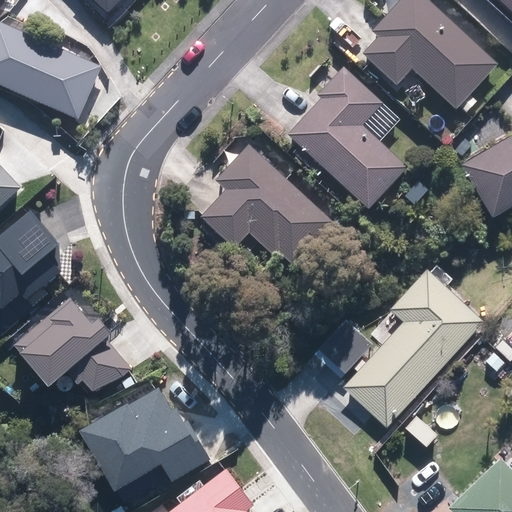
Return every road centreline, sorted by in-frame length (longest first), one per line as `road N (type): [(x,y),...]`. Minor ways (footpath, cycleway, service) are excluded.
road 1 (residential): [(125,167),(125,233),(141,272),(336,511)]
road 2 (residential): [(125,167),(271,0)]
